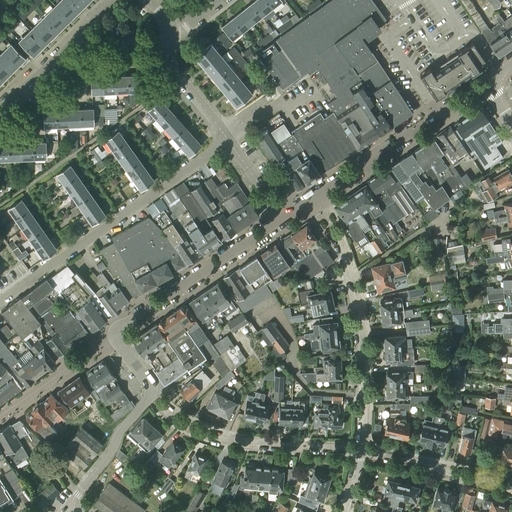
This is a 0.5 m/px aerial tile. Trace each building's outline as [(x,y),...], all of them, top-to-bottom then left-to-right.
[(34,10),(39,4),(35,0),(34,0),(29,5),(34,10)] [(74,16),(80,10),(69,0),(61,0),(60,2),(74,16)] [(80,0),(69,0),(80,10),(85,5),(80,0)] [(262,17),(271,9),(264,0),(256,0),(252,4),(262,17)] [(317,69),(326,82),(351,66),(372,52),(362,37),(371,31),(386,20),(371,0),(331,0),(257,54),(282,89),(307,71),(309,75),(317,69)] [(264,0),(271,9),(281,1),(280,0),(264,0)] [(469,0),(460,0),(482,32),(486,39),(498,57),(511,47),(511,42),(500,24),(493,29),(495,31),(493,33),(488,28),(469,0)] [(488,0),(494,9),(499,6),(499,0),(488,0)] [(68,22),(74,16),(60,2),(54,7),(68,22)] [(310,13),(316,8),(312,3),(306,7),(310,13)] [(252,24),(262,17),(252,4),(242,12),(252,24)] [(28,16),(34,10),(29,5),(23,11),(28,16)] [(48,13),(62,27),(68,22),(54,7),(48,13)] [(23,20),(28,16),(23,11),(19,16),(23,20)] [(242,32),(252,24),(242,12),(232,19),(242,32)] [(57,33),(62,27),(48,13),(42,19),(57,33)] [(287,29),(300,20),(295,14),(289,19),(289,20),(283,24),(287,29)] [(511,16),(504,22),(499,15),(495,18),(500,24),(511,42),(511,16)] [(42,19),(37,24),(51,39),(57,33),(42,19)] [(232,40),(242,32),(232,19),(222,27),(232,40)] [(9,34),(16,27),(12,23),(5,30),(9,34)] [(45,44),(51,39),(37,24),(31,30),(45,44)] [(281,33),(287,29),(283,24),(277,28),(281,33)] [(39,50),(45,44),(31,30),(25,36),(39,50)] [(276,36),(273,32),(269,34),(263,38),(267,43),(273,39),(273,38),(276,36)] [(223,44),(227,40),(222,34),(218,37),(223,44)] [(33,56),(39,50),(25,36),(19,42),(33,56)] [(261,48),(267,43),(263,38),(257,43),(261,48)] [(227,49),(231,45),(227,40),(223,44),(227,49)] [(428,77),(423,80),(435,99),(437,98),(436,98),(444,93),(446,92),(445,91),(453,86),(453,87),(454,86),(454,85),(462,80),(462,81),(463,80),(463,79),(471,74),(471,75),(472,75),(473,74),(472,74),(480,69),(481,68),(479,65),(485,61),(473,43),(467,47),(457,54),(432,71),(430,69),(425,72),(428,77)] [(19,64),(25,58),(11,44),(5,50),(19,64)] [(200,63),(216,50),(210,44),(195,56),(200,63)] [(233,57),(238,53),(233,47),(228,51),(233,57)] [(247,58),(253,53),(249,48),(243,53),(247,58)] [(0,56),(13,70),(19,64),(5,50),(0,55),(0,56)] [(205,69),(221,56),(216,50),(200,63),(205,69)] [(372,52),(351,66),(361,81),(369,94),(390,80),(372,52)] [(238,63),(243,59),(238,53),(233,57),(238,63)] [(0,68),(7,76),(13,70),(0,56),(0,68)] [(210,75),(226,63),(221,56),(205,69),(210,75)] [(243,69),(248,65),(243,59),(238,63),(243,69)] [(216,82),(231,69),(226,63),(210,75),(216,82)] [(247,74),(252,70),(248,65),(243,69),(247,74)] [(351,66),(326,82),(337,98),(367,143),(379,135),(365,113),(349,89),(361,81),(351,66)] [(221,88),(236,75),(231,69),(216,82),(221,88)] [(129,92),(141,91),(140,75),(128,76),(129,92)] [(226,94),(241,81),(236,75),(221,88),(226,94)] [(117,92),(129,92),(128,76),(116,77),(117,92)] [(105,93),(117,92),(116,77),(104,78),(105,93)] [(92,94),(105,93),(104,78),(91,78),(92,94)] [(264,94),(268,91),(259,80),(255,83),(264,94)] [(377,105),(390,127),(412,112),(390,80),(369,94),(373,100),(377,105)] [(231,100),(247,87),(241,81),(226,94),(231,100)] [(365,113),(379,135),(391,127),(390,127),(377,105),(373,100),(369,94),(361,81),(349,89),(365,113)] [(237,107),(252,94),(247,87),(231,100),(237,107)] [(358,149),(367,143),(337,98),(328,104),(334,112),(358,149)] [(157,119),(169,109),(160,100),(149,110),(157,119)] [(496,146),(502,142),(488,121),(480,108),(479,108),(454,125),(456,128),(453,130),(462,144),(469,154),(472,151),(484,169),(503,157),(496,146)] [(81,125),(94,125),(93,109),(80,110),(81,125)] [(165,128),(177,118),(169,109),(157,119),(165,128)] [(57,127),(64,126),(69,126),(68,110),(56,111),(57,127)] [(69,126),(81,125),(80,110),(68,110),(69,126)] [(45,127),(57,127),(56,111),(44,112),(45,127)] [(358,149),(334,112),(324,119),(320,113),(291,132),(292,133),(320,175),(358,149)] [(173,137),(185,127),(177,118),(165,128),(173,137)] [(149,127),(143,132),(146,135),(152,130),(149,127)] [(181,146),(193,136),(185,127),(173,137),(181,146)] [(438,136),(434,138),(452,165),(456,162),(469,154),(462,144),(453,130),(451,127),(438,136)] [(255,138),(273,165),(277,162),(285,156),(277,143),(267,130),(255,138)] [(113,151),(126,142),(118,132),(102,143),(109,153),(112,150),(113,151)] [(320,175),(292,133),(277,143),(285,156),(294,169),(296,167),(307,183),(320,175)] [(189,156),(201,145),(193,136),(181,146),(189,156)] [(162,147),(167,142),(163,138),(158,143),(162,147)] [(430,141),(421,147),(435,168),(433,170),(442,183),(451,197),(461,190),(467,186),(457,173),(452,165),(434,138),(430,141)] [(120,161),(133,152),(126,142),(113,151),(120,161)] [(22,160),(34,159),(33,143),(21,144),(22,160)] [(46,158),(46,154),(46,148),(45,145),(45,143),(33,143),(34,159),(46,158)] [(10,160),(22,160),(21,144),(9,145),(10,160)] [(165,153),(170,148),(166,144),(161,149),(165,153)] [(0,160),(10,160),(9,145),(0,145),(0,160)] [(98,146),(91,152),(93,154),(95,157),(94,157),(93,159),(91,160),(94,164),(95,163),(96,162),(97,162),(100,160),(99,159),(104,156),(107,154),(104,150),(102,152),(98,146)] [(435,188),(442,183),(433,170),(435,168),(421,147),(412,153),(425,173),(435,188)] [(127,170),(140,161),(133,152),(120,161),(127,170)] [(435,188),(425,173),(412,153),(399,161),(419,189),(432,206),(434,209),(450,198),(451,197),(442,183),(435,188)] [(296,191),(304,185),(294,169),(285,156),(277,162),(285,174),(296,191)] [(134,180),(147,171),(140,161),(127,170),(134,180)] [(419,189),(399,161),(390,167),(401,183),(402,182),(424,212),(432,206),(419,189)] [(64,185),(77,176),(70,166),(57,175),(64,185)] [(398,182),(396,183),(386,169),(376,175),(386,190),(390,196),(391,196),(394,200),(401,211),(402,211),(405,215),(415,208),(413,204),(413,203),(398,182)] [(511,182),(511,177),(508,170),(490,180),(488,176),(482,180),(473,185),(477,193),(495,183),(495,184),(496,183),(500,189),(499,189),(500,190),(511,182)] [(141,190),(154,181),(147,171),(134,180),(141,190)] [(466,185),(472,182),(466,173),(460,176),(466,185)] [(386,190),(376,175),(367,181),(376,194),(385,206),(394,200),(391,196),(390,196),(386,190)] [(71,195),(84,186),(77,176),(64,185),(71,195)] [(217,187),(211,178),(204,183),(221,208),(236,231),(259,216),(249,202),(236,183),(237,183),(227,189),(223,183),(217,187)] [(183,182),(173,189),(179,197),(178,197),(192,217),(212,248),(221,241),(209,223),(206,221),(207,217),(221,208),(204,183),(202,184),(190,192),(183,182)] [(495,183),(477,193),(476,193),(482,203),(486,200),(486,201),(499,194),(497,191),(499,189),(500,189),(496,183),(495,184),(495,183)] [(78,205),(91,196),(84,186),(71,195),(78,205)] [(374,215),(385,233),(388,231),(392,239),(398,235),(397,233),(393,228),(391,225),(381,209),(365,186),(357,191),(374,215)] [(454,203),(465,196),(461,190),(451,197),(450,198),(454,203)] [(378,237),(385,248),(388,246),(385,242),(389,239),(385,233),(374,215),(357,191),(350,196),(368,223),(378,237)] [(85,214),(98,205),(91,196),(78,205),(85,214)] [(342,201),(370,242),(378,237),(368,223),(350,196),(342,201)] [(178,197),(167,205),(173,213),(170,215),(181,232),(186,229),(203,254),(212,248),(192,217),(178,197)] [(183,239),(165,213),(168,212),(166,209),(167,208),(160,199),(147,208),(153,217),(154,217),(163,229),(162,230),(167,237),(186,265),(198,257),(197,257),(201,254),(192,242),(189,244),(185,238),(183,239)] [(16,219),(29,210),(22,200),(9,209),(16,219)] [(401,211),(394,200),(385,206),(381,209),(391,225),(393,228),(397,233),(402,229),(396,221),(405,215),(402,211),(401,211)] [(377,254),(370,242),(342,201),(335,206),(345,222),(344,223),(344,225),(345,227),(345,228),(346,229),(347,230),(354,241),(356,239),(363,251),(367,248),(372,257),(369,259),(377,254)] [(488,219),(494,218),(511,214),(511,203),(504,205),(505,210),(493,212),(493,210),(487,211),(488,219)] [(92,225),(105,216),(98,205),(85,214),(92,225)] [(23,229),(36,220),(29,210),(16,219),(23,229)] [(225,239),(236,232),(223,213),(212,220),(225,239)] [(511,214),(494,218),(495,224),(507,221),(508,226),(511,225),(511,214)] [(148,217),(111,237),(113,242),(126,266),(140,292),(172,274),(171,272),(186,265),(167,237),(162,230),(161,230),(148,217)] [(30,239),(42,230),(36,220),(23,229),(30,239)] [(292,237),(300,249),(305,256),(298,261),(293,264),(297,270),(314,258),(316,260),(325,253),(324,251),(325,250),(318,240),(317,240),(315,238),(316,237),(313,233),(312,234),(312,233),(311,233),(310,232),(310,231),(311,230),(306,223),(300,227),(301,227),(298,230),(297,229),(291,233),(292,235),(292,237)] [(82,230),(77,224),(70,229),(75,235),(82,230)] [(482,240),(496,238),(494,228),(480,231),(482,240)] [(0,233),(2,237),(8,233),(5,229),(0,232),(0,233)] [(37,249),(49,240),(42,230),(30,239),(37,249)] [(292,265),(293,264),(298,261),(305,256),(300,249),(292,237),(283,241),(282,239),(277,243),(292,265)] [(385,248),(378,237),(370,242),(377,254),(385,248)] [(44,259),(56,250),(49,240),(37,249),(44,259)] [(126,266),(113,242),(99,250),(115,276),(119,274),(132,297),(140,292),(126,266)] [(498,257),(511,255),(511,242),(509,242),(510,250),(497,252),(498,257)] [(275,244),(260,254),(276,276),(286,269),(288,271),(289,273),(301,275),(297,270),(293,264),(292,265),(277,243),(275,244)] [(22,253),(17,247),(13,251),(17,257),(22,253)] [(301,275),(311,278),(333,262),(325,250),(324,251),(325,253),(316,260),(314,258),(297,270),(301,275)] [(465,262),(463,250),(447,252),(446,252),(448,265),(465,262)] [(511,255),(498,257),(485,258),(486,264),(504,262),(505,269),(511,267),(511,255)] [(269,284),(273,281),(256,256),(234,271),(248,294),(266,282),(268,285),(269,284)] [(374,274),(375,279),(405,271),(402,260),(388,264),(372,268),(373,269),(372,270),(373,274),(374,274)] [(101,271),(107,266),(103,261),(97,265),(101,271)] [(74,274),(67,266),(48,280),(58,294),(62,301),(66,306),(68,308),(70,306),(75,312),(76,311),(96,294),(76,272),(74,274)] [(236,302),(248,294),(234,271),(224,278),(230,286),(227,288),(230,293),(236,302)] [(378,291),(394,287),(392,280),(402,278),(402,277),(406,276),(405,271),(375,279),(377,284),(376,285),(377,289),(378,289),(378,291)] [(110,285),(102,274),(96,278),(104,287),(96,294),(111,314),(112,316),(121,310),(120,309),(129,302),(119,288),(117,289),(113,283),(110,285)] [(444,275),(444,274),(429,277),(430,285),(445,282),(445,280),(447,280),(446,274),(444,275)] [(273,281),(269,284),(273,291),(284,284),(280,277),(273,281)] [(305,290),(297,292),(300,305),(304,304),(331,298),(332,298),(330,289),(313,293),(312,289),(314,288),(312,281),(303,279),(305,290)] [(511,279),(503,280),(503,288),(487,288),(487,294),(511,292),(511,279)] [(225,294),(218,284),(210,289),(227,315),(236,309),(225,293),(225,294)] [(243,313),(272,295),(265,284),(237,303),(243,313)] [(408,298),(424,295),(422,287),(407,291),(408,298)] [(227,315),(210,289),(201,295),(218,322),(219,324),(223,321),(220,318),(225,315),(226,316),(227,315)] [(511,292),(487,294),(488,302),(504,300),(504,298),(511,298),(511,305),(511,292)] [(96,294),(76,311),(91,332),(106,321),(106,318),(111,314),(96,294)] [(218,322),(201,295),(190,303),(202,320),(208,328),(218,322)] [(2,311),(1,312),(13,327),(21,338),(30,348),(39,341),(38,340),(42,337),(40,324),(41,323),(21,298),(20,297),(19,297),(20,297),(2,311)] [(334,310),(331,298),(304,304),(305,309),(316,306),(318,314),(334,310)] [(381,308),(379,308),(380,313),(382,313),(382,314),(404,311),(402,299),(391,300),(391,301),(381,303),(381,308)] [(220,355),(213,345),(186,305),(175,312),(194,340),(206,357),(210,363),(211,362),(220,355)] [(60,312),(47,321),(50,326),(58,337),(64,344),(67,349),(68,349),(88,334),(79,322),(78,322),(69,310),(64,315),(63,316),(60,312)] [(284,311),(291,323),(303,321),(302,317),(299,315),(291,316),(290,310),(284,311)] [(383,319),(381,320),(382,325),(384,324),(384,326),(404,323),(404,318),(413,316),(413,310),(404,311),(382,314),(383,319)] [(198,363),(206,357),(194,340),(175,312),(167,317),(198,363)] [(233,332),(248,322),(242,313),(227,323),(233,332)] [(189,369),(198,363),(167,317),(157,324),(171,344),(189,369)] [(47,341),(58,356),(67,349),(64,344),(58,337),(50,326),(47,321),(46,320),(42,323),(53,337),(47,341)] [(406,329),(429,327),(428,320),(405,322),(406,329)] [(280,361),(287,356),(283,351),(290,345),(271,321),(257,332),(263,339),(267,344),(280,361)] [(336,324),(336,323),(313,326),(314,333),(304,334),(304,339),(310,338),(337,335),(337,329),(338,329),(337,324),(336,324)] [(511,327),(503,328),(503,323),(483,324),(483,333),(503,333),(511,332),(511,327)] [(33,351),(30,348),(21,338),(13,327),(10,330),(5,324),(0,328),(0,337),(10,349),(24,367),(33,378),(46,368),(33,351)] [(189,369),(171,344),(157,324),(133,341),(146,361),(147,361),(152,369),(164,386),(188,370),(187,370),(189,369)] [(406,336),(430,333),(429,327),(406,329),(406,336)] [(234,346),(227,335),(220,340),(227,351),(238,366),(245,361),(246,360),(239,349),(240,349),(237,344),(234,346)] [(338,340),(337,335),(310,338),(311,342),(314,342),(315,349),(322,349),(323,354),(337,352),(337,347),(339,347),(339,345),(340,345),(339,340),(338,340)] [(385,343),(384,343),(384,348),(386,348),(386,349),(404,348),(411,347),(411,339),(405,340),(404,336),(385,337),(385,343)] [(10,349),(0,337),(0,352),(3,356),(26,386),(34,379),(33,378),(24,367),(10,349)] [(231,371),(238,366),(227,351),(220,340),(213,345),(220,355),(231,371),(231,370),(231,371)] [(55,362),(43,347),(44,347),(39,341),(30,348),(33,351),(46,368),(47,369),(55,362)] [(404,348),(386,349),(386,355),(384,355),(385,360),(386,360),(386,361),(410,360),(409,348),(412,348),(411,347),(404,348)] [(221,377),(231,371),(220,355),(211,362),(221,377)] [(315,373),(340,371),(340,359),(324,360),(324,367),(315,368),(315,373)] [(117,385),(113,379),(115,378),(103,362),(94,369),(102,380),(116,399),(122,407),(129,402),(117,385)] [(0,373),(2,375),(0,376),(0,378),(13,395),(22,389),(13,377),(6,370),(0,363),(0,373)] [(451,377),(460,377),(461,366),(452,365),(451,377)] [(105,406),(116,399),(102,380),(94,369),(85,375),(92,385),(91,386),(95,392),(100,399),(105,406)] [(210,380),(202,371),(192,380),(185,386),(180,391),(188,400),(210,380)] [(230,371),(222,378),(226,382),(234,375),(230,371)] [(306,381),(341,380),(341,371),(340,371),(315,373),(300,373),(306,381)] [(387,379),(385,379),(385,384),(387,384),(387,385),(403,385),(407,385),(413,384),(412,372),(387,373),(387,379)] [(0,378),(0,376),(2,375),(0,373),(0,390),(7,400),(13,395),(0,378)] [(261,386),(264,374),(253,381),(256,385),(261,386)] [(275,376),(273,400),(279,401),(278,415),(279,415),(279,423),(290,424),(291,407),(292,402),(292,401),(284,401),(282,401),(284,376),(275,376)] [(82,381),(80,379),(79,377),(58,392),(59,393),(56,395),(62,401),(65,399),(77,416),(100,399),(95,392),(91,386),(85,379),(82,381)] [(459,390),(460,380),(450,379),(449,389),(459,390)] [(237,389),(242,385),(237,381),(233,385),(237,389)] [(387,391),(386,391),(386,396),(387,396),(387,399),(407,398),(407,385),(403,385),(387,385),(387,391)] [(218,413),(229,390),(230,389),(225,386),(220,395),(215,392),(207,408),(218,413)] [(511,388),(505,387),(504,394),(498,393),(497,398),(503,399),(511,400),(511,388)] [(229,418),(236,403),(231,400),(235,391),(230,389),(229,390),(218,413),(229,418)] [(246,401),(243,418),(245,418),(245,419),(248,419),(249,419),(254,420),(259,393),(255,392),(254,397),(247,395),(246,401)] [(266,422),(269,406),(262,404),(264,394),(260,393),(259,393),(254,420),(266,422)] [(460,402),(461,395),(447,393),(444,408),(451,410),(452,401),(460,402)] [(58,402),(51,394),(41,404),(40,403),(32,411),(33,412),(26,418),(38,430),(39,430),(48,440),(56,432),(50,426),(58,419),(58,420),(60,420),(63,417),(63,415),(63,414),(68,410),(61,403),(59,401),(58,402)] [(494,409),(495,399),(485,397),(484,407),(494,409)] [(511,412),(511,400),(503,399),(502,404),(511,405),(511,412)] [(134,407),(130,401),(130,402),(129,402),(122,407),(110,415),(115,421),(134,408),(133,407),(134,407)] [(304,416),(304,402),(299,402),(298,408),(291,407),(290,424),(302,425),(303,416),(304,416)] [(395,437),(400,419),(399,411),(399,404),(390,404),(391,419),(387,418),(385,427),(386,427),(384,434),(395,437)] [(333,408),(328,408),(327,428),(337,428),(338,426),(341,426),(341,419),(338,419),(338,415),(339,415),(340,410),(338,410),(339,406),(333,406),(333,408)] [(475,409),(461,406),(460,412),(474,415),(475,409)] [(327,428),(328,408),(318,408),(318,412),(315,412),(314,427),(327,428)] [(462,426),(465,415),(461,414),(458,413),(455,424),(462,426)] [(426,444),(431,445),(438,417),(433,416),(431,422),(424,420),(419,441),(427,442),(426,444)] [(438,417),(431,445),(435,446),(436,445),(443,446),(447,430),(442,429),(444,418),(438,417)] [(138,442),(151,427),(142,418),(130,431),(136,436),(134,439),(138,442)] [(487,437),(491,419),(485,418),(481,436),(487,437)] [(511,422),(492,418),(491,419),(487,437),(497,439),(499,432),(509,434),(509,439),(511,439),(511,422)] [(408,440),(410,432),(408,431),(410,424),(404,423),(405,420),(400,419),(395,437),(408,440)] [(30,431),(22,422),(20,420),(10,426),(9,424),(0,429),(0,444),(13,467),(29,457),(18,439),(24,436),(36,448),(41,443),(37,438),(30,431)] [(83,468),(103,445),(81,427),(62,450),(83,468)] [(150,449),(162,436),(151,427),(138,442),(142,446),(144,444),(150,449)] [(476,430),(464,427),(459,446),(460,446),(458,451),(461,452),(462,453),(465,454),(467,453),(469,454),(471,446),(472,447),(476,430)] [(183,450),(173,442),(167,450),(166,449),(162,455),(158,460),(169,469),(173,463),(183,450)] [(503,448),(497,446),(495,452),(502,454),(500,461),(511,463),(510,466),(511,466),(511,448),(504,447),(503,448)] [(31,497),(26,491),(2,452),(0,448),(0,506),(19,495),(25,505),(27,509),(32,505),(28,499),(31,497)] [(127,457),(120,451),(116,456),(123,462),(127,457)] [(200,475),(207,459),(195,454),(191,464),(190,463),(184,477),(190,479),(193,472),(200,475)] [(144,476),(155,464),(150,459),(139,470),(144,476)] [(227,482),(233,467),(222,462),(219,469),(218,469),(215,477),(214,482),(225,486),(227,482)] [(256,489),(258,468),(245,467),(244,476),(243,476),(243,477),(241,477),(241,485),(251,486),(250,488),(256,489)] [(269,488),(270,469),(258,468),(256,489),(262,489),(262,487),(269,488)] [(269,488),(268,493),(276,494),(276,491),(281,491),(283,470),(270,469),(269,488)] [(330,476),(315,471),(315,470),(312,478),(310,477),(308,484),(326,489),(331,475),(330,475),(330,476)] [(166,493),(175,483),(170,478),(161,489),(166,493)] [(386,488),(385,488),(384,492),(385,493),(384,493),(392,495),(391,498),(388,498),(386,505),(397,508),(402,488),(403,484),(395,482),(394,480),(391,479),(389,480),(388,480),(386,488)] [(40,509),(48,503),(60,493),(52,483),(33,500),(40,509)] [(103,511),(143,511),(145,510),(109,483),(93,504),(103,511)] [(229,505),(235,495),(239,485),(235,484),(224,502),(229,505)] [(321,504),(326,489),(308,484),(306,490),(308,490),(305,497),(321,503),(321,504)] [(402,488),(397,508),(401,509),(403,501),(411,503),(411,500),(415,501),(416,501),(418,496),(416,496),(418,488),(403,484),(402,488)] [(437,492),(436,491),(432,505),(439,507),(440,503),(444,504),(441,511),(451,511),(455,493),(450,492),(449,490),(446,490),(444,490),(437,489),(437,492)] [(189,511),(195,511),(205,495),(198,491),(186,510),(189,511)] [(469,509),(473,496),(465,494),(462,507),(469,509)] [(506,511),(508,507),(498,504),(498,503),(484,499),(482,505),(491,507),(489,511),(506,511)] [(281,511),(285,511),(288,508),(279,503),(276,507),(279,509),(278,510),(281,511)]
